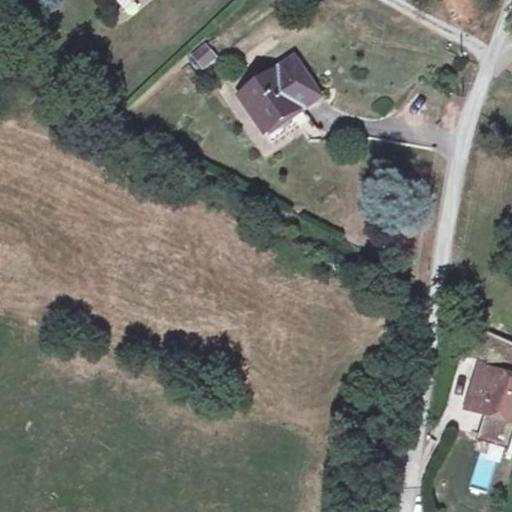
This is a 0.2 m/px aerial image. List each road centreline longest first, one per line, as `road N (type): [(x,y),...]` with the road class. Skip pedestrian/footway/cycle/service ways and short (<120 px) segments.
road 1 (residential): [(511,8),(468,117),(404,511)]
road 2 (track): [(0,62),(436,303)]
